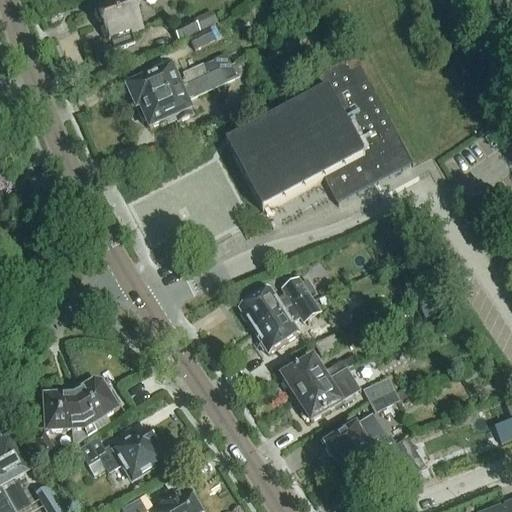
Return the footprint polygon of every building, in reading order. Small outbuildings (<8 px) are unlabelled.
[(110,0),(96,5),(109,42),(111,41),(114,50),(134,43),(130,34),(143,29),(131,0),(110,0)] [(213,12),(174,32),(180,44),(219,24),(213,12)] [(209,31),(189,41),(194,53),(215,42),(209,31)] [(236,80),(225,56),(206,64),(212,77),(136,111),(141,121),(146,122),(150,130),(175,119),(177,124),(193,117),(187,103),(236,80)] [(337,206),(390,178),(401,172),(403,177),(411,172),(408,168),(412,166),(355,59),(289,94),(296,108),(226,145),(263,214),(324,181),(337,206)] [(212,77),(206,64),(183,75),(186,81),(179,84),(169,63),(153,71),(155,76),(127,89),(130,97),(129,100),(133,108),(135,109),(136,111),(212,77)] [(397,226),(381,238),(385,244),(389,242),(400,258),(413,249),(397,226)] [(239,311),(241,315),(240,318),(244,323),(247,324),(254,334),(310,298),(303,288),(299,280),(282,291),(286,298),(278,303),(271,291),(239,311)] [(450,320),(438,295),(414,306),(426,331),(450,320)] [(320,315),(313,303),(310,298),(254,334),(260,345),(260,347),(264,353),(266,353),(268,357),(300,337),(293,326),(301,321),(304,325),(320,315)] [(475,334),(451,337),(453,352),(477,349),(475,334)] [(335,339),(316,347),(321,358),(340,347),(335,339)] [(352,358),(342,364),(347,373),(357,367),(352,358)] [(290,390),(297,401),(347,373),(342,364),(323,376),(313,359),(282,377),(284,380),(283,383),(287,390),(290,390)] [(312,424),(360,394),(347,373),(297,401),(303,411),(302,414),(306,419),(309,420),(312,424)] [(371,406),(396,394),(390,383),(365,395),(371,406)] [(94,389),(74,401),(85,433),(80,433),(84,443),(96,435),(92,428),(122,410),(112,394),(106,397),(101,388),(94,389)] [(377,418),(402,405),(396,394),(371,406),(377,418)] [(80,433),(85,433),(74,401),(46,403),(48,434),(73,433),(74,448),(84,443),(80,433)] [(330,458),(333,459),(340,470),(385,441),(371,418),(325,446),(327,450),(326,453),(330,458)] [(98,440),(78,452),(87,467),(99,460),(108,475),(122,466),(133,483),(166,463),(148,434),(115,453),(112,448),(105,452),(98,440)] [(58,457),(45,435),(32,443),(45,465),(58,457)] [(385,441),(340,470),(346,480),(346,483),(349,489),(352,490),(354,493),(385,474),(375,458),(396,446),(391,438),(385,441)] [(0,489),(11,511),(12,511),(25,511),(31,509),(15,481),(24,476),(7,444),(5,445),(3,444),(0,445),(0,489)] [(63,511),(49,488),(36,497),(45,511),(63,511)] [(12,511),(11,511),(0,489),(0,511),(12,511)] [(157,511),(154,511),(146,498),(129,507),(132,511),(202,511),(202,510),(199,509),(190,494),(157,511)]
